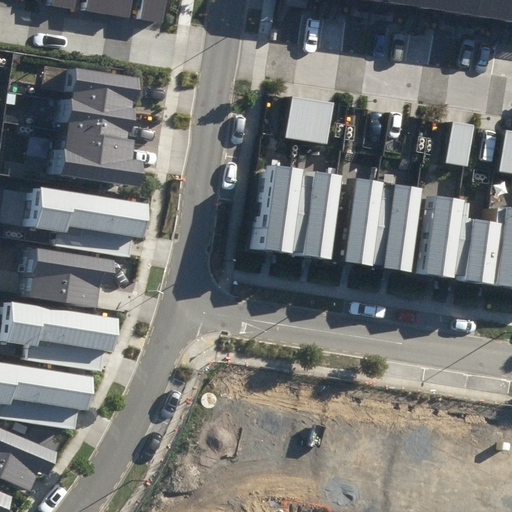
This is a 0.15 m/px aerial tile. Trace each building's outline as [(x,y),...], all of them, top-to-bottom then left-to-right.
[(127,0),(80,0),(80,7),(125,15),(127,0)] [(158,0),(137,0),(135,15),(155,19),(158,0)] [(367,0),(367,5),(457,18),(459,0),(367,0)] [(511,0),(459,0),(457,18),(511,26),(511,0)] [(127,75),(58,66),(46,159),(115,168),(127,75)] [(280,137),(318,142),(324,103),(286,97),(280,137)] [(385,111),(367,108),(361,145),(379,148),(385,111)] [(385,111),(379,148),(398,151),(404,114),(385,111)] [(437,162),(460,165),(466,125),(443,121),(437,162)] [(491,170),(511,173),(511,131),(497,130),(491,170)] [(246,246),(280,252),(293,169),(259,164),(246,246)] [(327,174),(293,169),(280,252),(314,257),(327,174)] [(323,258),(357,263),(370,181),(336,176),(323,258)] [(404,186),(370,181),(357,263),(391,269),(404,186)] [(128,235),(134,201),(27,184),(20,224),(53,230),(54,223),(128,235)] [(407,273),(441,278),(454,196),(420,190),(407,273)] [(511,269),(511,204),(488,201),(485,219),(475,283),(509,288),(511,269)] [(441,278),(475,283),(485,219),(451,214),(441,278)] [(114,254),(9,240),(3,291),(108,305),(114,254)] [(0,339),(103,354),(108,315),(0,300),(0,339)] [(80,373),(0,361),(0,398),(74,409),(80,373)] [(0,476),(24,488),(42,448),(0,429),(0,476)]
